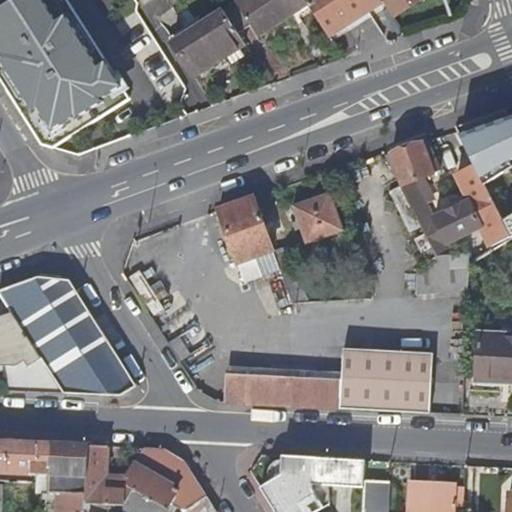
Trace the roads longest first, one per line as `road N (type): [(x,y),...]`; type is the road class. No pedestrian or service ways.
road 1 (primary): [(57,219),(511,52)]
road 2 (residential): [(186,425),(511,441)]
road 3 (residential): [(57,219),(186,425)]
road 4 (residential): [(0,417),(186,425)]
